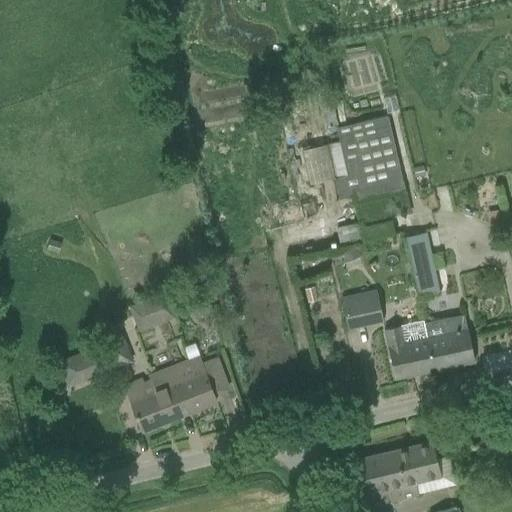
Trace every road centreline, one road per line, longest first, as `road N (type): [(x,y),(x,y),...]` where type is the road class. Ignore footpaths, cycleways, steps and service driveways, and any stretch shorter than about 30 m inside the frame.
road 1 (unclassified): [(5,511),(287,445)]
road 2 (unclassified): [(287,445),(511,390)]
